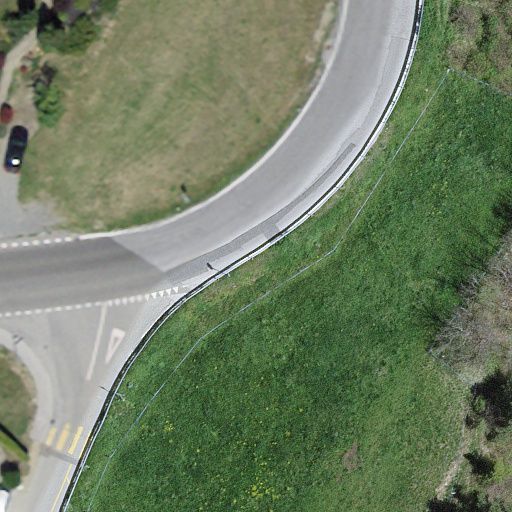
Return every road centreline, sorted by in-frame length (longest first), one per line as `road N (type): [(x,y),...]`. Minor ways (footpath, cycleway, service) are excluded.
road 1 (tertiary): [(105,267),(190,249),(250,221),(299,177),(344,121),(370,69),(386,0)]
road 2 (residential): [(105,267),(78,430),(49,511)]
